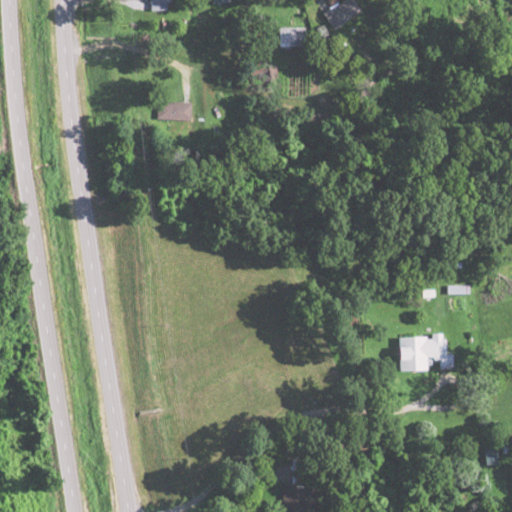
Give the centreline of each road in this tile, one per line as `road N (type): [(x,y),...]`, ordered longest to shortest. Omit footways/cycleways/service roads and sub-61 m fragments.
road 1 (trunk): [(129,511),(82,216),(64,0)]
road 2 (trunk): [(74,511),(21,136),(12,0)]
